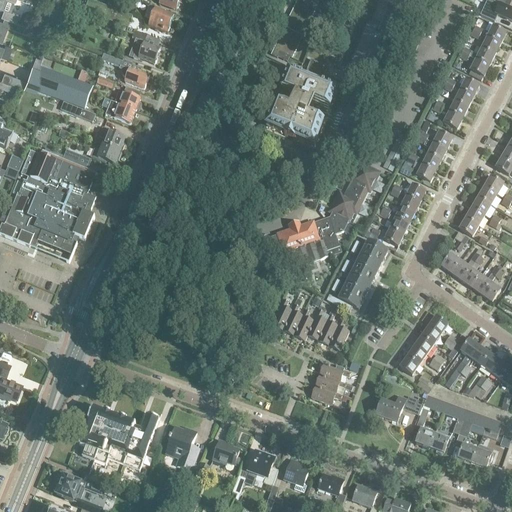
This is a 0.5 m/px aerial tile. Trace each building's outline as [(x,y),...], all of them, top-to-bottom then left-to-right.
[(0,0),(0,7),(1,8),(4,0),(12,0),(16,1),(16,0),(22,0),(26,1),(26,0),(0,0)] [(162,0),(160,5),(177,11),(180,0),(162,0)] [(309,0),(298,0),(295,6),(314,16),(319,4),(309,0)] [(397,13),(400,14),(404,0),(378,0),(376,5),(380,6),(371,27),(368,26),(350,70),(376,80),(379,72),(377,71),(388,43),(391,44),(400,22),(394,19),(397,13)] [(511,0),(498,0),(497,4),(500,6),(504,7),(511,11),(511,0)] [(129,29),(133,17),(89,1),(84,13),(128,29),(129,29)] [(483,10),(480,16),(495,23),(498,17),(511,23),(511,11),(504,7),(500,6),(497,4),(496,4),(492,14),(483,10)] [(295,6),(290,17),(308,27),(314,16),(295,6)] [(14,21),(16,22),(19,15),(5,9),(2,17),(14,21)] [(144,19),(143,22),(145,26),(149,27),(168,34),(174,17),(156,10),(151,22),(144,19)] [(308,27),(290,17),(284,28),(303,38),(308,27)] [(16,22),(14,21),(11,28),(19,31),(21,24),(16,22)] [(108,23),(105,31),(113,34),(116,26),(108,23)] [(303,38),(284,28),(279,39),(298,48),(303,38)] [(43,32),(35,29),(34,32),(35,37),(41,39),(43,32)] [(485,32),(483,38),(487,40),(488,40),(501,46),(506,35),(493,29),(490,35),(489,34),(485,32)] [(133,36),(132,39),(136,40),(140,42),(133,60),(139,62),(140,60),(155,66),(161,49),(159,49),(158,48),(146,44),(148,37),(135,32),(133,35),(133,36)] [(41,41),(52,45),(55,38),(44,34),(41,41)] [(279,39),(274,50),(275,51),(272,56),(278,59),(280,54),(292,59),(298,48),(279,39)] [(488,40),(482,51),(495,57),(501,46),(488,40)] [(471,54),(469,58),(477,62),(490,68),(495,57),(482,51),(479,57),(478,57),(471,54)] [(121,69),(123,63),(104,56),(102,62),(121,69)] [(44,59),(36,57),(33,66),(41,69),(44,59)] [(276,105),(266,129),(285,136),(285,137),(296,141),(296,140),(315,148),(324,125),(310,119),(316,105),(319,106),(330,110),(337,92),(322,85),(321,85),(327,69),(311,62),(305,79),(305,78),(290,72),(289,72),(282,91),(296,97),(291,109),(290,111),(277,106),(276,105)] [(477,62),(471,73),(484,79),(490,68),(477,62)] [(33,66),(32,66),(27,81),(24,88),(24,89),(70,105),(78,82),(33,66)] [(124,68),(122,73),(123,78),(127,79),(126,84),(145,91),(150,78),(124,68)] [(82,72),(79,82),(85,84),(89,74),(82,72)] [(14,76),(10,84),(17,87),(18,86),(24,88),(27,81),(14,76)] [(97,85),(99,86),(113,91),(115,84),(100,78),(97,85)] [(1,81),(0,80),(0,86),(3,88),(16,93),(18,87),(17,87),(10,84),(2,81),(1,81)] [(79,82),(78,82),(70,105),(85,110),(94,87),(85,84),(79,82)] [(466,82),(461,93),(474,99),(479,88),(466,82)] [(474,99),(461,93),(455,104),(468,110),(474,99)] [(123,97),(119,95),(115,104),(136,112),(137,111),(139,112),(141,111),(142,107),(141,105),(139,104),(141,101),(124,95),(123,97)] [(115,104),(106,101),(103,109),(107,110),(105,116),(131,126),(136,112),(115,104)] [(455,104),(450,115),(463,121),(468,110),(455,104)] [(42,115),(34,111),(29,123),(37,126),(42,115)] [(82,111),(82,113),(79,119),(93,125),(96,116),(87,113),(85,112),(82,111)] [(436,126),(438,120),(429,115),(426,121),(436,126)] [(463,121),(450,115),(444,126),(457,132),(463,121)] [(429,122),(426,128),(436,132),(438,127),(429,122)] [(0,124),(0,148),(6,151),(6,152),(7,152),(14,134),(13,133),(13,134),(2,130),(3,126),(0,124)] [(104,130),(100,139),(106,142),(104,147),(122,155),(126,146),(124,146),(126,141),(116,137),(117,135),(104,130)] [(66,141),(69,135),(62,132),(59,139),(66,141)] [(440,134),(434,145),(447,152),(453,141),(440,134)] [(494,159),(502,138),(495,136),(487,157),(494,159)] [(420,138),(417,144),(424,147),(427,142),(420,138)] [(427,142),(424,147),(431,151),(428,156),(441,163),(447,152),(434,145),(427,142)] [(101,154),(95,151),(92,158),(115,167),(117,162),(119,163),(122,155),(104,147),(101,154)] [(511,150),(509,149),(502,160),(511,165),(511,150)] [(67,151),(63,160),(75,165),(79,156),(67,151)] [(2,226),(0,231),(0,236),(30,249),(30,247),(34,248),(36,249),(38,243),(58,251),(61,252),(72,257),(69,263),(69,264),(66,263),(69,265),(78,243),(79,240),(85,242),(95,219),(89,216),(92,208),(96,200),(96,199),(91,197),(88,196),(96,175),(87,172),(87,170),(75,165),(63,160),(42,152),(40,157),(31,153),(21,176),(28,179),(26,183),(23,182),(5,227),(2,226)] [(411,155),(409,160),(416,164),(418,160),(418,159),(411,155)] [(91,161),(79,156),(75,165),(87,170),(91,161)] [(428,156),(423,167),(436,174),(441,163),(428,156)] [(24,162),(12,157),(10,163),(22,168),(24,162)] [(511,165),(502,160),(496,170),(509,178),(511,172),(511,165)] [(10,163),(8,169),(19,174),(22,168),(10,163)] [(407,164),(406,163),(400,174),(409,179),(413,171),(410,170),(411,167),(407,165),(407,164)] [(260,242),(259,246),(261,247),(267,264),(275,261),(278,270),(289,267),(290,272),(342,254),(336,236),(344,234),(352,238),(356,229),(348,225),(348,224),(349,223),(351,223),(356,214),(356,215),(359,208),(367,192),(370,193),(379,175),(361,165),(356,175),(354,173),(343,196),(340,195),(333,209),(331,208),(329,212),(333,214),(330,219),(314,225),(313,225),(301,229),(299,224),(295,226),(291,227),(292,232),(278,237),(279,237),(268,241),(266,240),(260,242)] [(436,174),(423,167),(417,179),(424,182),(430,185),(436,174)] [(110,179),(104,177),(101,185),(106,187),(110,179)] [(491,179),(485,189),(497,197),(504,186),(491,179)] [(407,198),(420,205),(426,194),(413,187),(407,198)] [(485,189),(478,200),(491,207),(497,197),(485,189)] [(407,198),(402,209),(415,216),(420,205),(407,198)] [(491,207),(478,200),(472,210),(485,218),(491,207)] [(511,205),(505,201),(502,205),(509,209),(511,205)] [(385,208),(382,213),(389,217),(392,211),(385,208)] [(415,216),(402,209),(396,220),(409,227),(415,216)] [(472,210),(466,221),(479,229),(485,218),(472,210)] [(389,217),(382,213),(380,218),(387,221),(389,217)] [(409,227),(396,220),(390,217),(387,223),(393,226),(391,231),(404,238),(409,227)] [(494,218),(492,222),(499,226),(501,222),(494,218)] [(479,229),(466,221),(460,232),(472,239),(479,229)] [(499,226),(492,222),(490,226),(496,230),(499,226)] [(404,238),(391,231),(385,242),(398,249),(404,238)] [(465,238),(461,244),(464,246),(464,247),(469,241),(465,238)] [(486,248),(489,243),(489,242),(482,238),(479,243),(486,248)] [(368,243),(363,253),(377,260),(378,257),(385,261),(385,260),(388,253),(382,250),(368,243)] [(459,243),(455,250),(460,253),(464,247),(461,245),(459,243)] [(363,253),(358,263),(378,273),(381,267),(382,267),(382,266),(375,263),(377,260),(363,253)] [(480,258),(476,255),(472,262),(475,264),(480,258)] [(452,276),(461,264),(451,256),(442,269),(452,276)] [(480,258),(475,264),(479,267),(484,261),(480,258)] [(378,273),(358,263),(353,272),(367,279),(369,277),(375,280),(376,279),(375,279),(378,273)] [(471,271),(461,264),(452,276),(462,283),(471,271)] [(496,269),(492,276),(495,278),(500,272),(497,270),(496,270),(496,269)] [(471,271),(462,283),(472,290),(481,278),(471,271)] [(353,272),(349,282),(369,292),(372,286),(366,282),(367,279),(353,272)] [(500,272),(495,278),(499,281),(504,275),(500,272)] [(481,278),(472,290),(482,297),(491,285),(495,278),(492,276),(487,282),(481,278)] [(349,282),(344,292),(357,299),(359,296),(365,299),(366,299),(366,298),(369,292),(349,282)] [(491,285),(482,297),(492,304),(501,292),(491,285)] [(357,299),(344,292),(339,302),(330,297),(327,303),(350,314),(352,309),(359,312),(362,306),(363,305),(356,302),(357,299)] [(322,303),(316,299),(313,305),(319,309),(322,303)] [(282,308),(273,327),(284,332),(292,314),(290,313),(291,312),(286,310),(286,309),(289,304),(284,301),(281,307),(282,308)] [(292,314),(284,332),(295,337),(303,319),(301,318),(301,317),(297,315),(297,314),(300,309),(295,306),(294,306),(292,312),(291,312),(290,313),(292,314)] [(303,319),(295,337),(305,342),(306,343),(308,337),(315,324),(314,323),(307,320),(308,320),(310,314),(305,311),(302,317),(302,318),(301,317),(301,318),(303,319)] [(315,324),(308,337),(319,342),(328,324),(326,323),(327,322),(321,319),(323,314),(324,314),(319,311),(315,319),(316,320),(315,324)] [(328,324),(319,342),(330,347),(338,329),(337,328),(337,327),(332,325),(335,319),(334,319),(330,316),(330,317),(327,322),(326,323),(328,324)] [(429,329),(441,337),(444,339),(446,335),(444,333),(448,327),(437,319),(429,329)] [(338,329),(330,347),(341,353),(350,334),(342,330),(345,324),(340,321),(337,327),(337,328),(338,329)] [(354,329),(352,335),(359,338),(361,332),(361,331),(355,329),(354,329)] [(429,329),(422,339),(434,347),(441,337),(429,329)] [(451,337),(447,342),(456,348),(457,346),(459,343),(458,342),(451,337)] [(459,343),(457,346),(461,349),(467,340),(462,337),(458,342),(459,343)] [(422,339),(415,349),(426,358),(434,347),(422,339)] [(452,353),(456,348),(447,342),(444,347),(452,353)] [(466,357),(462,364),(461,364),(456,372),(461,376),(467,367),(471,361),(479,349),(469,342),(461,354),(466,357)] [(415,349),(408,360),(419,368),(426,358),(415,349)] [(479,349),(471,361),(476,365),(481,368),(490,357),(479,349)] [(441,368),(445,363),(437,357),(433,362),(441,368)] [(490,357),(481,368),(492,375),(500,364),(490,357)] [(419,368),(408,360),(400,370),(412,378),(419,368)] [(433,362),(429,367),(438,373),(441,368),(433,362)] [(350,372),(357,375),(360,367),(353,364),(350,372)] [(500,364),(492,375),(502,383),(510,371),(500,364)] [(325,366),(321,378),(339,385),(340,383),(342,377),(349,380),(351,375),(344,372),(345,371),(337,368),(336,370),(325,366)] [(467,367),(461,376),(466,380),(472,371),(467,367)] [(511,372),(510,371),(502,383),(511,390),(511,389),(511,372)] [(421,384),(427,388),(430,384),(431,383),(422,377),(418,382),(421,384)] [(321,378),(316,389),(335,396),(336,395),(338,389),(345,391),(347,386),(340,383),(339,385),(321,378)] [(487,382),(482,378),(476,386),(481,390),(487,382)] [(0,385),(0,399),(9,403),(9,401),(17,404),(23,389),(2,381),(0,385)] [(487,382),(481,390),(486,394),(492,385),(487,382)] [(335,396),(316,389),(312,401),(331,408),(334,400),(341,403),(343,397),(336,395),(335,396)] [(467,389),(463,395),(469,397),(472,392),(467,389)] [(509,407),(511,399),(511,397),(506,395),(503,405),(509,407)] [(352,400),(343,397),(341,403),(350,406),(352,400)] [(426,402),(423,409),(429,411),(430,406),(433,399),(428,397),(426,402)] [(415,409),(405,406),(406,402),(399,399),(396,408),(382,403),(376,418),(398,426),(398,425),(400,425),(403,418),(401,417),(403,412),(419,418),(419,417),(423,409),(426,402),(419,399),(415,409)] [(430,406),(429,411),(430,411),(434,413),(438,401),(433,399),(430,406)] [(438,401),(434,413),(439,415),(444,403),(438,401)] [(444,403),(439,415),(445,417),(449,405),(444,403)] [(449,405),(445,417),(450,419),(455,407),(449,405)] [(460,409),(455,407),(450,419),(456,421),(460,409)] [(466,411),(460,409),(456,421),(458,421),(461,422),(466,411)] [(84,434),(80,446),(86,449),(82,458),(106,467),(108,462),(123,421),(119,419),(118,420),(112,418),(112,417),(104,413),(103,414),(93,410),(88,423),(90,424),(86,435),(84,434)] [(423,411),(419,422),(425,424),(429,413),(423,411)] [(466,411),(461,422),(464,424),(466,424),(471,413),(466,411)] [(439,415),(436,413),(433,420),(440,423),(443,416),(439,415)] [(471,413),(466,424),(472,426),(476,415),(471,413)] [(476,415),(472,426),(472,427),(475,427),(477,428),(482,417),(476,415)] [(123,421),(108,462),(140,473),(160,421),(147,416),(141,432),(135,429),(136,427),(127,423),(128,422),(123,421)] [(482,417),(477,428),(480,429),(483,430),(487,419),(482,417)] [(487,419),(483,430),(485,431),(488,432),(490,427),(492,421),(487,419)] [(461,422),(458,421),(453,435),(459,437),(464,424),(461,422)] [(492,421),(490,427),(501,430),(503,425),(492,421)] [(464,424),(459,437),(466,440),(467,440),(470,433),(472,427),(472,426),(466,424),(464,424)] [(472,427),(470,433),(483,438),(483,437),(485,431),(483,430),(480,429),(477,428),(475,427),(472,427)] [(501,430),(490,427),(488,432),(499,436),(501,430)] [(197,435),(186,431),(185,433),(176,430),(172,440),(171,440),(170,442),(171,443),(167,453),(175,456),(174,459),(180,461),(177,468),(192,474),(197,458),(190,455),(197,435)] [(420,433),(416,445),(423,448),(422,450),(429,452),(430,450),(435,436),(421,431),(420,433)] [(488,432),(485,431),(483,437),(496,442),(499,436),(488,432)] [(435,436),(430,450),(437,453),(436,455),(443,457),(443,455),(444,456),(449,441),(435,436)] [(466,440),(459,437),(456,446),(462,449),(458,461),(465,463),(464,465),(471,468),(472,466),(477,452),(469,449),(471,443),(466,441),(466,440)] [(220,444),(213,463),(226,467),(225,469),(227,472),(230,473),(233,472),(234,468),(236,469),(239,467),(241,463),(240,461),(237,460),(240,453),(229,449),(229,447),(220,444)] [(491,457),(477,452),(472,466),(486,471),(489,464),(491,465),(493,459),(491,458),(491,457)] [(249,473),(266,479),(264,486),(272,489),(278,473),(272,470),(275,461),(256,454),(249,473)] [(292,462),(284,482),(296,486),(295,491),(304,495),(307,488),(304,486),(309,472),(298,468),(299,465),(292,462)] [(196,478),(205,482),(211,469),(202,464),(196,478)] [(64,477),(56,496),(65,499),(64,501),(73,504),(78,506),(76,509),(82,511),(81,511),(101,511),(102,510),(101,509),(98,508),(98,507),(80,501),(84,491),(86,485),(103,491),(106,484),(84,475),(81,483),(80,484),(64,477)] [(323,476),(318,492),(339,499),(344,484),(345,482),(332,478),(331,479),(323,476)] [(236,486),(233,494),(237,496),(235,501),(239,503),(247,481),(239,478),(236,486)] [(273,488),(264,511),(271,511),(272,510),(276,511),(278,507),(274,505),(274,503),(276,499),(279,490),(273,488)] [(373,508),(378,495),(359,488),(353,504),(371,510),(371,511),(372,511),(373,508)] [(192,499),(187,496),(182,508),(187,510),(192,499)] [(387,502),(383,511),(409,511),(411,507),(395,501),(394,504),(391,503),(387,502)]
